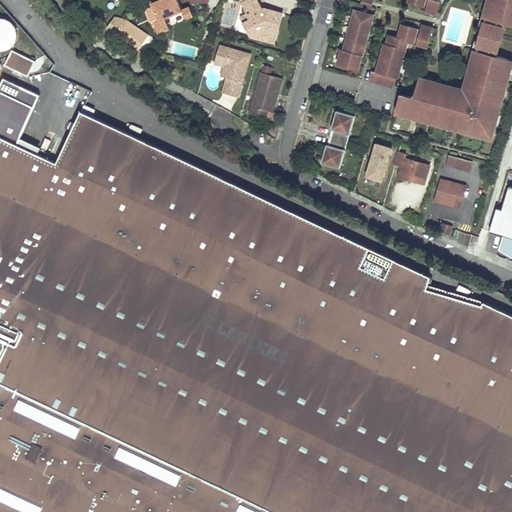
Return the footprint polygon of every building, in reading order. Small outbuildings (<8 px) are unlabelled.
[(158,34),(169,29),(165,19),(183,12),(182,10),(177,0),(157,0),(151,3),(158,20),(153,22),(158,34)] [(258,0),(247,0),(242,3),(248,13),(251,19),(243,23),(250,34),(253,33),(256,37),(266,40),(268,33),(279,28),(283,13),(265,8),(264,9),(258,0)] [(373,0),(361,0),(360,7),(371,10),(373,0)] [(511,0),(487,0),(488,0),(490,1),(472,69),(469,68),(466,81),(472,83),(469,96),(456,93),(456,94),(450,93),(452,87),(438,83),(437,86),(420,81),(416,96),(413,95),(412,99),(401,95),(397,111),(414,116),(413,119),(427,122),(428,116),(441,120),(439,126),(455,130),(457,124),(462,126),(461,129),(485,135),(489,121),(494,122),(499,105),(495,104),(499,90),(506,92),(509,79),(507,78),(511,60),(496,56),(505,24),(511,25),(511,0)] [(409,0),(409,2),(409,3),(427,8),(426,12),(437,15),(440,0),(409,0)] [(182,10),(183,12),(186,20),(193,17),(189,7),(182,10)] [(337,64),(355,69),(357,62),(360,63),(373,16),(355,11),(343,51),(341,50),(337,64)] [(248,13),(240,17),(243,23),(251,19),(248,13)] [(14,22),(9,19),(4,18),(0,17),(0,49),(1,50),(7,49),(12,47),(15,43),(18,38),(18,32),(17,27),(14,22)] [(106,28),(121,38),(137,50),(148,36),(127,20),(114,17),(106,28)] [(427,47),(433,29),(422,26),(421,30),(403,25),(399,38),(398,38),(389,36),(387,45),(385,44),(383,52),(388,53),(384,66),(379,65),(377,72),(398,78),(408,42),(427,47)] [(268,33),(266,40),(274,42),(279,28),(268,33)] [(238,97),(251,54),(220,45),(215,63),(224,66),(230,67),(227,77),(223,92),(238,97)] [(36,60),(12,49),(5,64),(29,76),(36,60)] [(384,66),(388,53),(383,52),(379,65),(384,66)] [(263,65),(261,72),(270,74),(272,68),(263,65)] [(230,67),(224,66),(222,76),(227,77),(230,67)] [(396,79),(371,71),(368,82),(392,89),(396,79)] [(270,74),(261,72),(249,113),(266,118),(268,110),(274,106),(276,99),(274,96),(276,93),(278,93),(283,78),(270,74)] [(0,511),(511,511),(511,316),(487,305),(485,308),(430,290),(433,279),(83,111),(57,163),(18,144),(41,95),(4,78),(0,87),(0,511)] [(469,96),(472,83),(466,81),(463,90),(452,87),(450,93),(456,94),(456,93),(469,96)] [(220,101),(235,104),(236,96),(221,94),(220,101)] [(355,116),(339,112),(337,120),(334,119),(331,129),(334,130),(330,145),(326,144),(324,153),(327,154),(324,164),(340,168),(345,150),(341,149),(344,141),(346,133),(350,134),(355,116)] [(393,150),(376,145),(366,180),(383,185),(393,150)] [(399,176),(425,184),(431,165),(405,158),(406,155),(400,153),(396,164),(403,166),(399,176)] [(464,158),(449,153),(446,164),(461,169),(464,158)] [(473,160),(464,158),(461,169),(470,171),(473,160)] [(457,181),(441,177),(434,200),(450,205),(457,181)] [(474,186),(457,181),(450,205),(467,210),(474,186)] [(511,186),(510,186),(503,209),(498,207),(491,231),(505,235),(511,236),(511,186)] [(439,232),(450,235),(453,227),(442,224),(439,232)] [(457,242),(468,246),(471,235),(460,231),(457,242)] [(501,247),(511,250),(511,236),(505,235),(501,247)]
